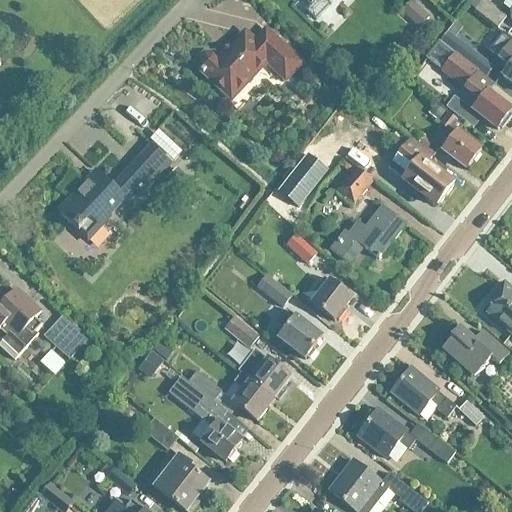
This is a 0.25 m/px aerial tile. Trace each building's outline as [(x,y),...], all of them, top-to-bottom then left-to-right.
[(474,11),(498,30),(506,19),(483,1),(474,11)] [(419,8),(409,19),(418,28),(429,17),(419,8)] [(246,83),(265,62),(285,80),(300,63),(280,44),(269,56),(244,33),(219,60),(212,54),(204,54),(198,61),(198,70),(226,95),(242,79),(246,83)] [(511,42),(501,34),(488,52),(509,67),(502,77),(511,84),(511,42)] [(493,69),(457,40),(449,50),(466,63),(486,78),(493,69)] [(511,111),(488,93),(494,86),(454,55),(440,73),(479,102),(472,112),(453,97),(445,107),(473,129),(481,119),(496,130),(503,121),(506,123),(511,115),(509,113),(511,111)] [(480,150),(456,132),(461,126),(456,122),(457,120),(448,112),(439,124),(447,130),(441,137),(448,142),(441,151),(465,170),(480,150)] [(433,156),(439,148),(424,135),(417,144),(433,156)] [(369,168),(379,158),(359,138),(350,148),(369,168)] [(453,185),(427,165),(432,157),(409,139),(387,168),(436,206),(453,185)] [(113,186),(96,171),(58,212),(87,239),(133,189),(140,196),(170,163),(151,145),(113,186)] [(298,208),(327,171),(308,156),(279,193),(298,208)] [(340,165),(352,175),(338,191),(354,205),(374,182),(371,180),(345,159),(340,165)] [(330,252),(348,266),(362,249),(378,261),(405,226),(382,208),(365,230),(358,224),(349,236),(345,233),(330,252)] [(317,254),(295,235),(285,246),(307,265),(317,254)] [(257,289),(283,308),(292,295),(267,276),(257,289)] [(334,322),(336,320),(338,322),(345,313),(343,311),(352,299),(329,282),(328,282),(323,279),(318,286),(323,290),(312,305),(334,322)] [(511,290),(503,283),(490,297),(495,301),(485,313),(511,336),(511,290)] [(41,326),(34,319),(41,312),(16,289),(6,301),(0,295),(0,328),(3,325),(10,332),(0,342),(0,347),(14,360),(38,335),(35,332),(41,326)] [(305,360),(306,358),(309,360),(316,351),(313,349),(322,338),(286,310),(276,322),(281,326),(274,336),(305,360)] [(260,339),(235,317),(225,330),(250,351),(260,339)] [(508,355),(481,332),(472,342),(459,330),(441,350),(470,376),(477,368),(482,367),(490,359),(498,366),(508,355)] [(80,332),(61,353),(69,360),(88,339),(80,332)] [(237,372),(241,374),(250,382),(274,401),(276,398),(278,400),(286,390),(284,388),(291,379),(254,350),(237,372)] [(136,369),(148,378),(162,361),(150,351),(136,369)] [(446,400),(445,400),(437,393),(438,392),(410,369),(390,395),(418,417),(430,403),(438,409),(436,411),(447,419),(456,407),(446,400)] [(188,382),(214,403),(222,392),(197,372),(188,382)] [(274,401),(250,382),(241,374),(233,384),(243,391),(232,404),(256,423),(274,401)] [(214,403),(188,382),(188,383),(181,378),(169,395),(213,429),(201,445),(225,463),(241,442),(233,435),(241,425),(216,405),(214,403)] [(458,412),(475,428),(483,419),(466,403),(458,412)] [(416,426),(409,435),(406,433),(407,432),(378,410),(357,438),(385,460),(398,443),(408,450),(415,441),(446,465),(455,454),(416,426)] [(179,439),(154,419),(144,432),(168,452),(179,439)] [(192,468),(178,457),(153,489),(182,511),(192,511),(199,504),(195,500),(207,485),(190,471),(192,468)] [(352,462),(329,492),(354,511),(368,511),(378,500),(387,489),(352,462)] [(106,480),(127,497),(135,487),(114,470),(106,480)] [(49,483),(39,496),(44,500),(59,511),(66,511),(74,503),(49,483)] [(420,511),(428,503),(408,488),(399,498),(417,511),(420,511)] [(127,507),(122,511),(144,511),(140,508),(131,501),(127,507)]
